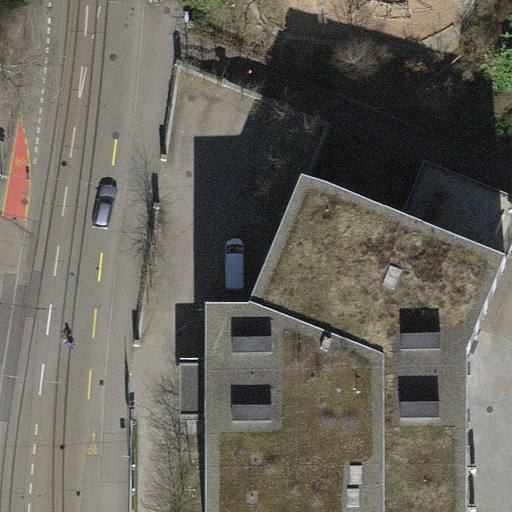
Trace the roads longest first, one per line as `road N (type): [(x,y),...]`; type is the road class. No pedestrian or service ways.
road 1 (tertiary): [(88,0),(44,350)]
road 2 (tertiary): [(44,350),(25,511)]
